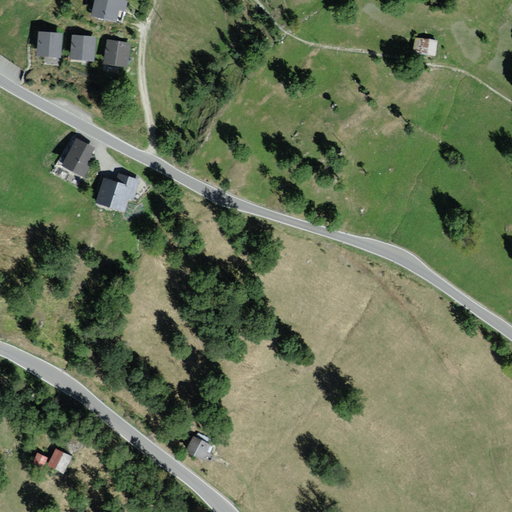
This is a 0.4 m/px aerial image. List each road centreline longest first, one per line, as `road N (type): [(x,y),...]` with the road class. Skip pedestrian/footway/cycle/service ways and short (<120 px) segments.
road 1 (tertiary): [(0,79),(214,193),(411,263),(511,330)]
road 2 (tertiary): [(227,511),(79,391),(0,348)]
road 3 (track): [(156,0),(139,60),(147,160)]
